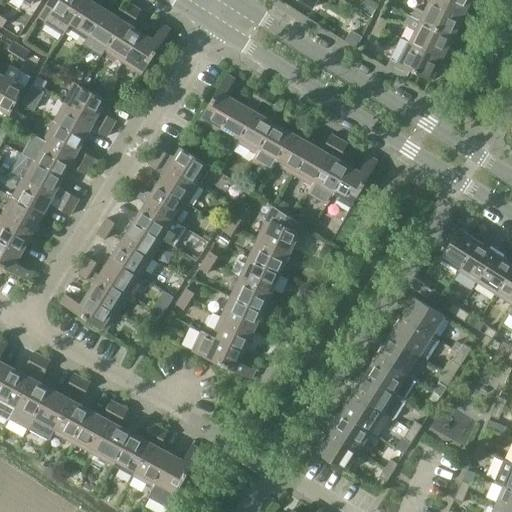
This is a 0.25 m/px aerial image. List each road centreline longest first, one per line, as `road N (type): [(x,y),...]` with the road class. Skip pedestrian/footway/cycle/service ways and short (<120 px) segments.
road 1 (tertiary): [(212,28),(511,219)]
road 2 (residential): [(24,326),(212,28)]
road 3 (tertiary): [(511,181),(230,0)]
road 4 (residential): [(203,430),(24,326)]
